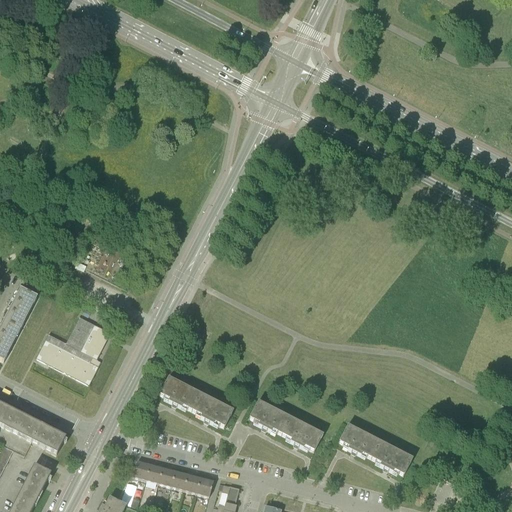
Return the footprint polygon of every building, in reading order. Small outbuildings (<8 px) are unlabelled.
[(20,332),(28,316),(36,300),(19,291),(3,323),(20,332)] [(110,336),(78,320),(65,346),(47,337),(35,361),(88,388),(98,370),(97,370),(100,365),(96,363),(110,336)] [(0,362),(3,364),(11,348),(20,332),(3,323),(0,328),(0,362)] [(178,407),(191,414),(200,397),(167,380),(159,397),(172,404),(171,406),(177,409),(178,407)] [(203,423),(206,425),(209,426),(210,423),(224,431),(232,414),(200,397),(191,414),(204,421),(203,423)] [(268,431),(281,438),(290,421),(257,404),(248,421),(262,428),(261,430),(266,433),(268,431)] [(0,427),(15,435),(23,419),(0,406),(0,427)] [(15,435),(42,450),(51,433),(23,419),(15,435)] [(293,447),(296,449),(298,450),(300,447),(313,455),(322,438),(290,421),(281,438),(294,445),(293,447)] [(357,455),(370,461),(379,445),(347,428),(338,445),(352,452),(351,454),(356,457),(357,455)] [(51,433),(42,450),(56,457),(65,440),(51,433)] [(382,471),(385,472),(388,474),(389,471),(403,478),(412,462),(379,445),(370,461),(384,468),(382,471)] [(0,453),(10,458),(13,453),(1,447),(0,450),(0,453)] [(0,460),(7,464),(10,458),(0,453),(0,460)] [(132,480),(145,483),(149,468),(136,464),(132,480)] [(34,508),(42,492),(50,476),(33,468),(17,499),(34,508)] [(145,483),(158,487),(162,471),(149,468),(145,483)] [(158,487),(170,490),(174,475),(162,471),(158,487)] [(170,490),(183,494),(187,478),(174,475),(170,490)] [(183,494),(196,497),(200,481),(187,478),(183,494)] [(200,481),(196,497),(208,500),(212,485),(200,481)] [(217,511),(221,511),(234,511),(236,508),(234,508),(239,491),(219,486),(218,492),(222,493),(221,494),(227,496),(224,508),(218,506),(217,511)] [(31,511),(34,508),(17,499),(10,511),(31,511)] [(123,511),(125,509),(108,500),(102,511),(123,511)]
